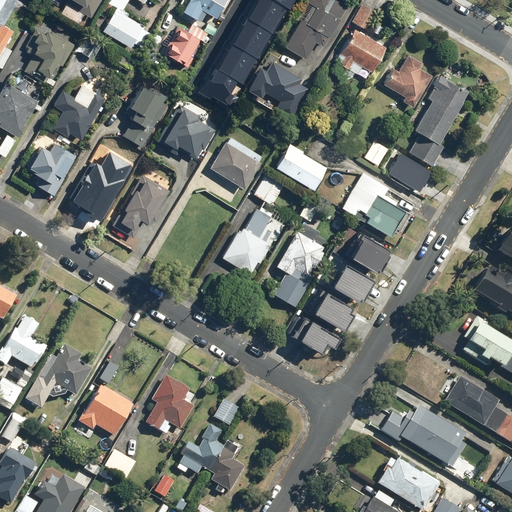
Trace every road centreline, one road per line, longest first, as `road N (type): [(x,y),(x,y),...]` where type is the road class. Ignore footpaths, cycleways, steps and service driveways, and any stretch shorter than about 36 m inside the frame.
road 1 (residential): [(336,410),(0,210)]
road 2 (residential): [(511,123),(336,410)]
